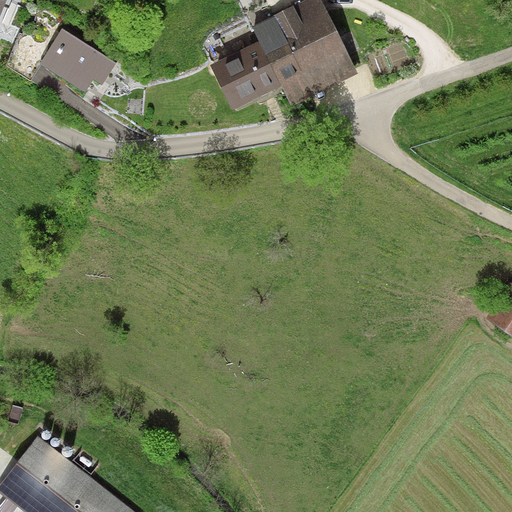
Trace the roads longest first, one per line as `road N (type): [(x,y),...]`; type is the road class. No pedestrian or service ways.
road 1 (residential): [(350,120),(182,149),(125,150),(56,136),(0,106)]
road 2 (unclassified): [(350,120),(448,194),(511,220)]
road 3 (unclassified): [(511,52),(350,120)]
